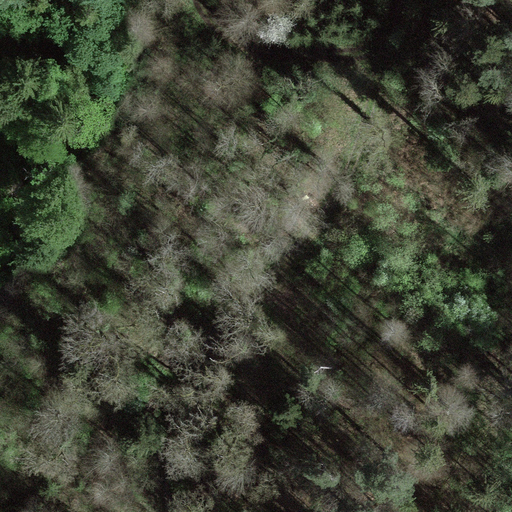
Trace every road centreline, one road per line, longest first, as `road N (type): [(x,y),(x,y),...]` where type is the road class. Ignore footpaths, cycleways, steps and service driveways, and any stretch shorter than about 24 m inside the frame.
road 1 (track): [(380,47),(370,115),(346,183),(320,224),(199,351),(180,387),(171,511)]
road 2 (track): [(398,0),(380,47),(356,54),(249,44),(224,29),(204,0)]
